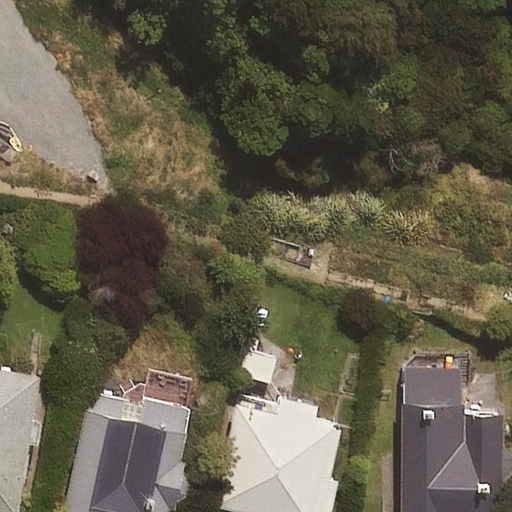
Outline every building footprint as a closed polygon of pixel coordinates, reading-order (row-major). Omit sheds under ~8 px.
[(266,301),(251,297),(232,369),(268,378),(275,353),(254,347),(266,301)] [(499,511),(500,405),(462,405),(462,360),(405,359),(404,511),(499,511)] [(29,437),(43,439),(47,413),(33,411),(40,370),(0,363),(0,507),(17,510),(29,437)] [(63,511),(169,511),(171,505),(177,506),(187,454),(182,453),(193,400),(146,390),(144,399),(90,388),(63,511)] [(316,405),(318,397),(277,390),(275,397),(236,390),(215,502),(255,509),(254,511),(329,511),(337,473),(330,472),(342,410),(316,405)]
